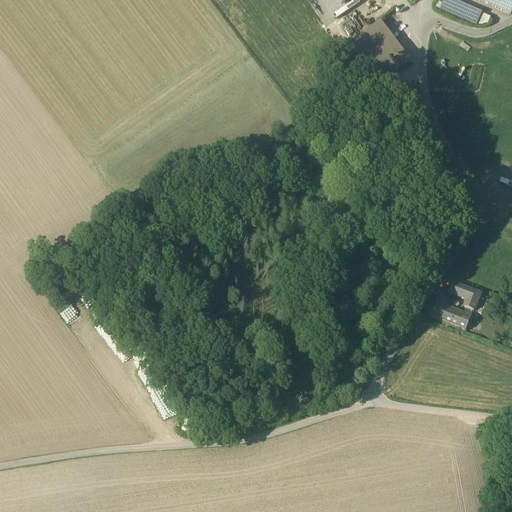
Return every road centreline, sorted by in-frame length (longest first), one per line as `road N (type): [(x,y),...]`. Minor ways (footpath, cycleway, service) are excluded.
road 1 (residential): [(374,403),(384,364),(452,259),(467,220),(463,185),(425,93),(424,32),(439,22),(479,34),(511,21)]
road 2 (residential): [(374,403),(260,437),(0,468)]
road 3 (unclassified): [(511,421),(374,403)]
